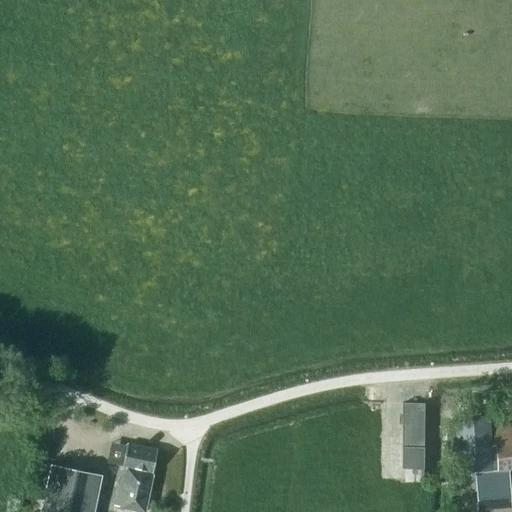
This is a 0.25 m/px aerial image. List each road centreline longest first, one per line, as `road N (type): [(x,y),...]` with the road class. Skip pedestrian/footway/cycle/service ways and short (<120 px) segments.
road 1 (unclassified): [(186,429),(350,380),(511,368)]
road 2 (unclassified): [(186,429),(0,369)]
